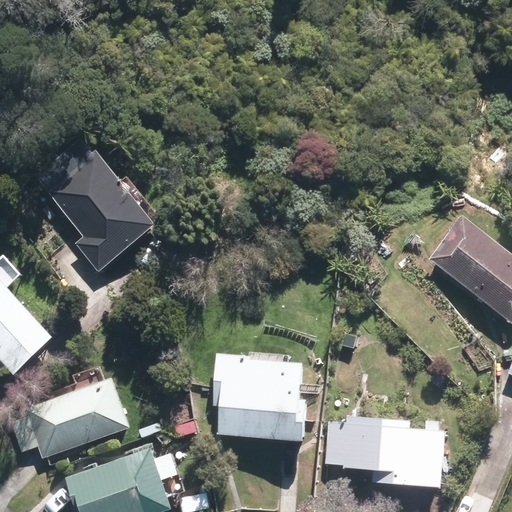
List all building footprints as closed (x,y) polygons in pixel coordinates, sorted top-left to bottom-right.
[(96,142),(48,180),(93,237),(87,242),(109,270),(173,219),(115,147),(106,154),(96,142)] [(511,245),(476,217),(440,261),(511,319),(511,245)] [(3,260),(0,262),(0,341),(27,370),(70,331),(3,260)] [(314,364),(223,357),(220,404),(229,404),(227,430),(316,437),(319,398),(312,398),(314,364)] [(119,375),(29,407),(32,416),(20,420),(30,448),(42,444),(47,458),(137,427),(119,375)] [(360,421),(333,420),(330,469),(396,473),(396,479),(450,482),(453,427),(422,425),(423,419),(360,415),(360,421)] [(164,421),(144,430),(147,437),(167,428),(164,421)] [(199,421),(179,428),(182,437),(202,431),(199,421)] [(164,447),(73,475),(84,511),(161,511),(182,506),(173,477),(190,472),(184,452),(167,458),(164,447)]
